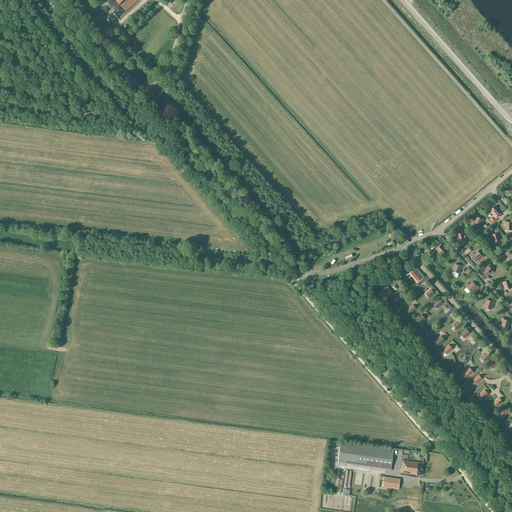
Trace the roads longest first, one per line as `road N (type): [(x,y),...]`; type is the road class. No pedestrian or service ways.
road 1 (tertiary): [(507,511),(301,276)]
road 2 (tertiary): [(301,276),(144,96)]
road 3 (unclassified): [(301,276),(433,235),(511,172)]
road 4 (track): [(511,146),(382,0)]
road 5 (unclassified): [(511,121),(401,0)]
road 6 (tertiary): [(144,96),(60,0)]
